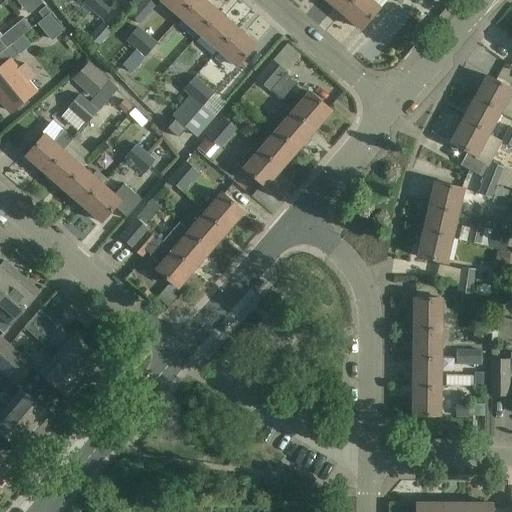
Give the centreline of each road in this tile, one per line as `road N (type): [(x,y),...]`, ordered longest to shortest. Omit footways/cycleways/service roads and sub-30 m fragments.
road 1 (residential): [(369,456),(370,308),(362,279),(297,216)]
road 2 (residential): [(179,349),(0,196)]
road 3 (residential): [(40,511),(179,349)]
road 4 (residential): [(179,349),(297,216)]
road 5 (residential): [(386,106),(262,0)]
road 6 (residential): [(386,106),(486,0)]
road 7 (residential): [(369,456),(511,457)]
road 8 (residential): [(297,216),(386,106)]
